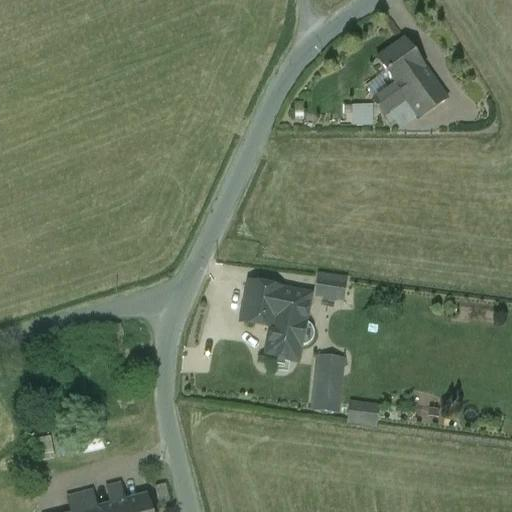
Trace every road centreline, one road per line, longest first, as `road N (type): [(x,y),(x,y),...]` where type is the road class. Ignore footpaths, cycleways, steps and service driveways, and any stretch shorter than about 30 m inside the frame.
road 1 (unclassified): [(187,286),(283,79),(309,45),(372,0)]
road 2 (unclassified): [(192,511),(167,408),(187,286)]
road 3 (unclassified): [(0,341),(187,286)]
